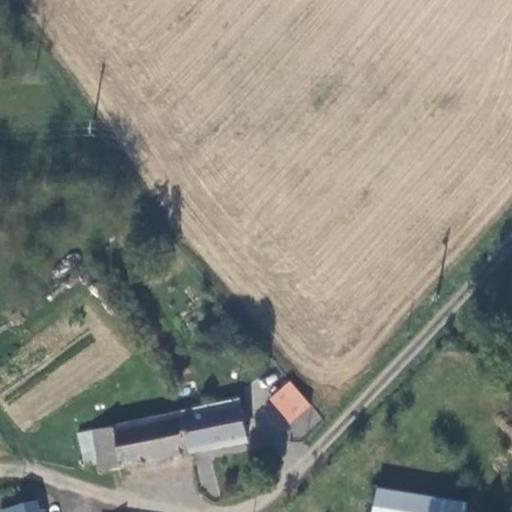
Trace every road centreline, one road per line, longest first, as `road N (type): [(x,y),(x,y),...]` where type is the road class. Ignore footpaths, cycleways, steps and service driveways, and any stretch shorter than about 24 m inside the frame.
road 1 (unclassified): [(223,511),(252,501),(303,461),(511,239)]
road 2 (unclassified): [(0,470),(185,511)]
